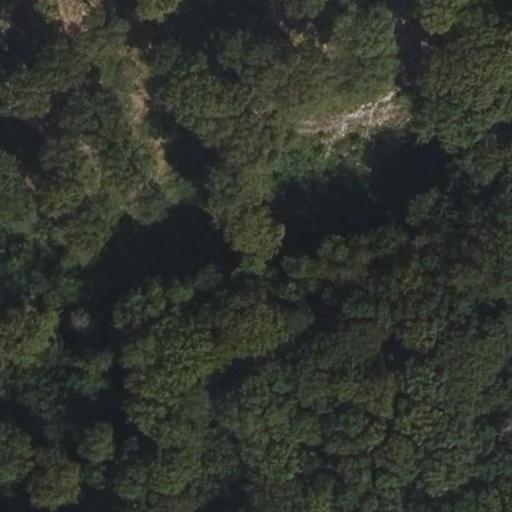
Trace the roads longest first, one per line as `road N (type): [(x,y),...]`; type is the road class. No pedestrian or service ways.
road 1 (track): [(145,285),(511,465)]
road 2 (track): [(145,285),(0,205)]
road 3 (track): [(0,314),(145,285)]
